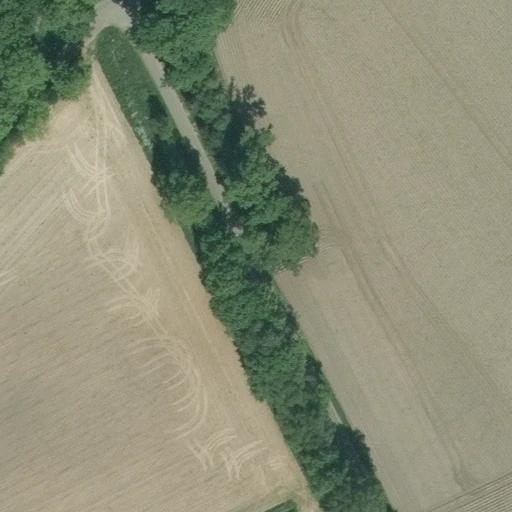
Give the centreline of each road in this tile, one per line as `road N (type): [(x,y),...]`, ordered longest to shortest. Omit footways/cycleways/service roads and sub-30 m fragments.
road 1 (residential): [(115,4),(376,511)]
road 2 (residential): [(0,127),(115,4)]
